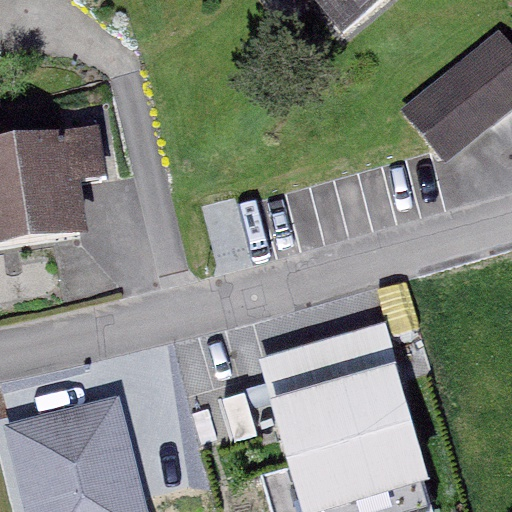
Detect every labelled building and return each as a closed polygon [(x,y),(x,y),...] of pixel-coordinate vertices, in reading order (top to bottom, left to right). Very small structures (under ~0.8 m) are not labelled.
[(310,0),(340,36),(384,0),(310,0)] [(406,117),(442,162),(511,104),(511,67),(494,45),(406,117)] [(0,240),(73,230),(67,189),(97,185),(89,126),(59,130),(61,143),(0,151),(0,240)] [(428,511),(376,338),(264,372),(305,511),(428,511)] [(132,511),(108,414),(10,438),(28,511),(132,511)]
